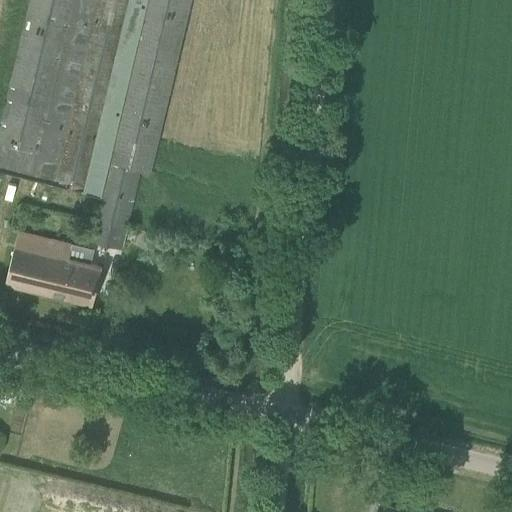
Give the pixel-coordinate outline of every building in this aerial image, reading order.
[(83,190),(100,194),(146,0),(29,0),(0,127),(0,170),(53,182),(83,190)] [(127,227),(136,190),(140,170),(149,172),(189,0),(146,0),(100,194),(94,219),(127,227)] [(90,240),(103,243),(122,248),(127,227),(94,219),(90,240)] [(18,231),(10,261),(6,280),(91,301),(100,266),(68,258),(71,244),(18,231)] [(0,511),(183,511),(185,504),(0,467),(0,511)] [(416,511),(380,501),(376,511),(416,511)]
